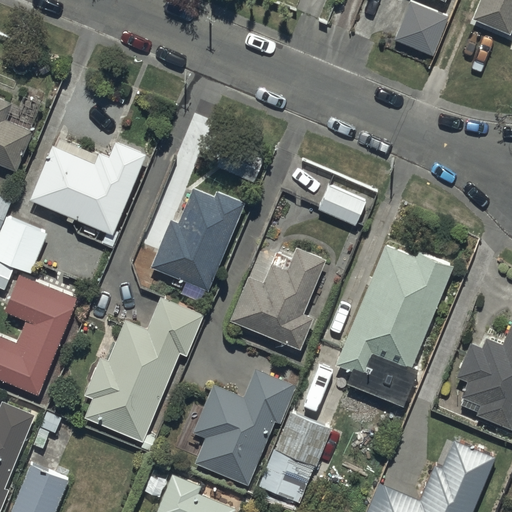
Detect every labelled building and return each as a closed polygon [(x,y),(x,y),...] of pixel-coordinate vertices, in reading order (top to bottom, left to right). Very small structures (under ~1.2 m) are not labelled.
[(511,0),(474,0),(471,10),(509,26),(511,18),(511,0)] [(397,43),(435,58),(451,19),(412,3),(397,43)] [(0,156),(15,162),(32,122),(4,111),(13,89),(0,83),(0,156)] [(28,190),(111,225),(145,144),(114,131),(108,147),(98,143),(93,154),(51,136),(28,190)] [(228,144),(218,167),(253,182),(263,159),(228,144)] [(150,259),(207,283),(244,193),(215,181),(213,187),(191,178),(177,213),(170,210),(150,259)] [(317,201),(354,218),(365,195),(328,178),(317,201)] [(0,218),(11,191),(0,187),(0,218)] [(13,259),(30,266),(47,226),(6,209),(0,223),(0,280),(4,282),(13,259)] [(345,375),(402,398),(417,360),(411,358),(453,256),(416,242),(414,247),(384,235),(335,356),(350,363),(345,375)] [(229,312),(300,341),(313,309),(303,305),(325,250),(295,237),(286,260),(270,253),(262,272),(247,266),(229,312)] [(0,370),(37,386),(77,290),(18,266),(3,303),(26,312),(16,335),(0,328),(0,370)] [(83,410),(142,434),(179,346),(186,349),(203,306),(159,289),(146,321),(124,312),(107,353),(99,349),(83,388),(91,391),(83,410)] [(475,407),(510,422),(511,417),(511,311),(501,336),(485,329),(481,339),(469,334),(455,368),(466,373),(460,389),(479,397),(475,407)] [(274,415),(280,417),(296,379),(254,361),(243,389),(212,377),(192,425),(204,431),(194,456),(248,478),(274,415)] [(0,504),(9,483),(4,481),(35,407),(1,393),(0,396),(0,504)] [(259,480),(299,497),(314,460),(316,461),(331,422),(289,405),(259,480)] [(469,511),(495,449),(453,432),(441,460),(433,457),(419,492),(379,475),(363,511),(469,511)] [(7,511),(52,511),(68,473),(29,457),(7,511)] [(231,511),(236,501),(198,485),(201,478),(171,466),(154,508),(162,511),(231,511)]
